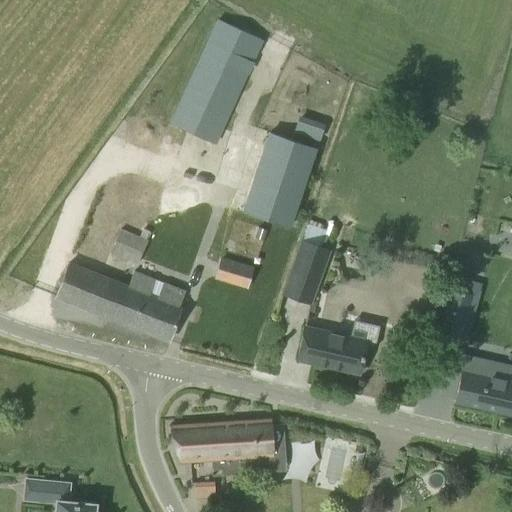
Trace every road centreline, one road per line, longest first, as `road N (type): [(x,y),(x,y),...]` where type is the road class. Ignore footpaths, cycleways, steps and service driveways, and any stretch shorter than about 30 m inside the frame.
road 1 (unclassified): [(511,452),(153,370)]
road 2 (unclassified): [(153,370),(0,325)]
road 3 (unclassified): [(173,511),(150,464),(153,370)]
